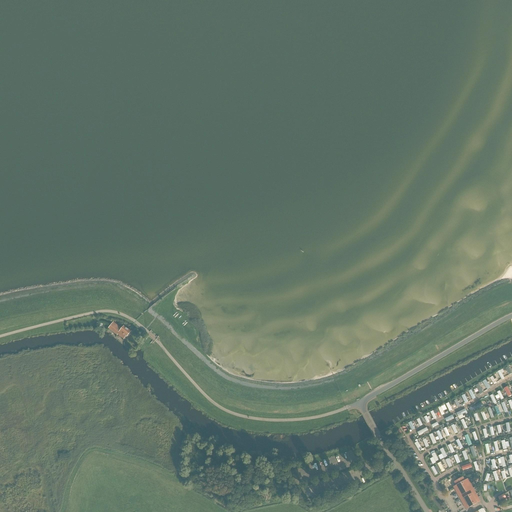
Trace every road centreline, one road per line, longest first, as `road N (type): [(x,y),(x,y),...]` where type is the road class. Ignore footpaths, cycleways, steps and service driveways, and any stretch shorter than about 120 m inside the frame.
road 1 (tertiary): [(359,402),(511,315)]
road 2 (tertiary): [(426,511),(359,402)]
